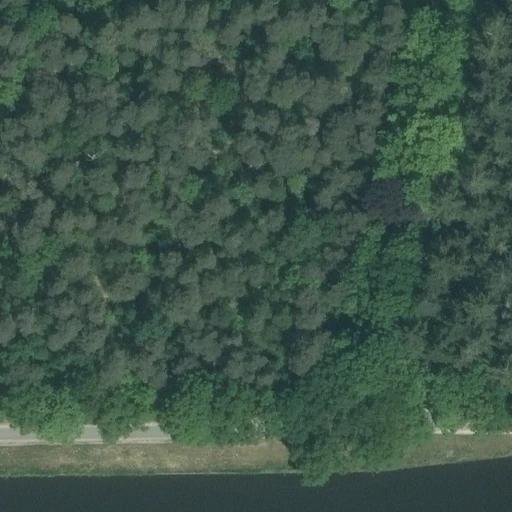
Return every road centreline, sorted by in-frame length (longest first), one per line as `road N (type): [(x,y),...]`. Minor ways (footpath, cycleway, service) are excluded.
road 1 (unclassified): [(0,425),(511,418)]
road 2 (track): [(451,0),(353,420)]
